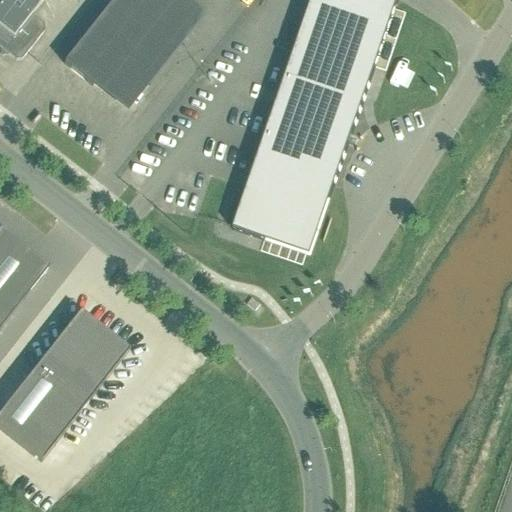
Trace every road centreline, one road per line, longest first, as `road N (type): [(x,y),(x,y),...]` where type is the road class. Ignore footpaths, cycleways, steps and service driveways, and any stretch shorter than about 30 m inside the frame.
road 1 (unclassified): [(258,364),(356,274),(511,22)]
road 2 (tertiary): [(258,364),(0,158)]
road 3 (tertiary): [(318,511),(297,417),(258,364)]
